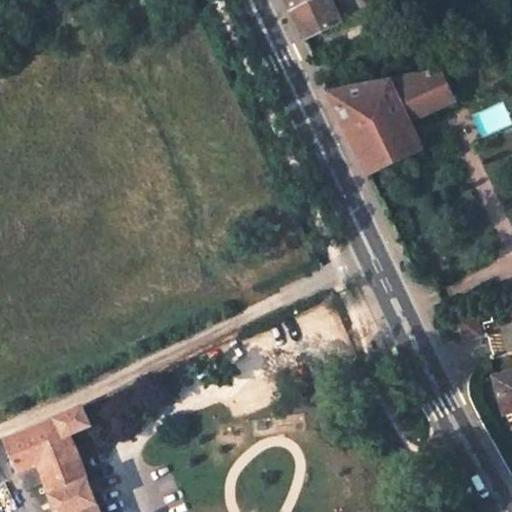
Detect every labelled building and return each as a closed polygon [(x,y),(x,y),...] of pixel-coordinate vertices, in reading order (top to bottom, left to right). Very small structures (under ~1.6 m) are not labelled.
[(286,0),(289,5),(306,41),(340,24),(329,0),(286,0)] [(475,24),(472,9),(426,18),(429,34),(475,24)] [(378,194),(433,167),(411,121),(456,100),(442,72),(331,95),(359,154),(378,194)] [(480,338),(475,319),(458,323),(463,343),(480,338)] [(511,376),(498,380),(509,417),(511,416),(511,376)] [(59,422),(9,443),(20,472),(43,463),(61,511),(97,511),(68,435),(88,425),(83,410),(82,408),(58,420),(59,422)] [(42,464),(20,473),(26,489),(48,481),(42,464)]
